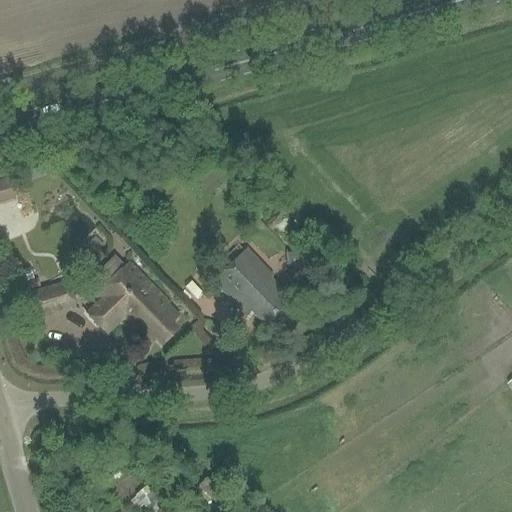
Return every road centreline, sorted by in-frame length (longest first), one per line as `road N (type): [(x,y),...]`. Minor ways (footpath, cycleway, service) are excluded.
road 1 (unclassified): [(511,212),(294,369),(215,392),(0,401)]
road 2 (primary): [(0,130),(455,0)]
